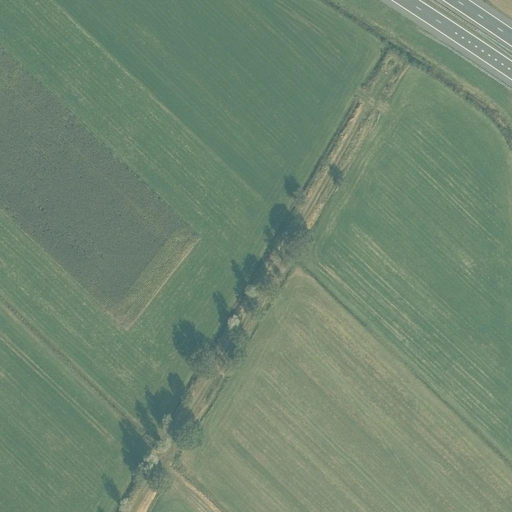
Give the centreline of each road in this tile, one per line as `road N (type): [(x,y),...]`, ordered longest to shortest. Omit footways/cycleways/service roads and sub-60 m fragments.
road 1 (track): [(372,100),(159,466)]
road 2 (motorway): [(401,0),(511,72)]
